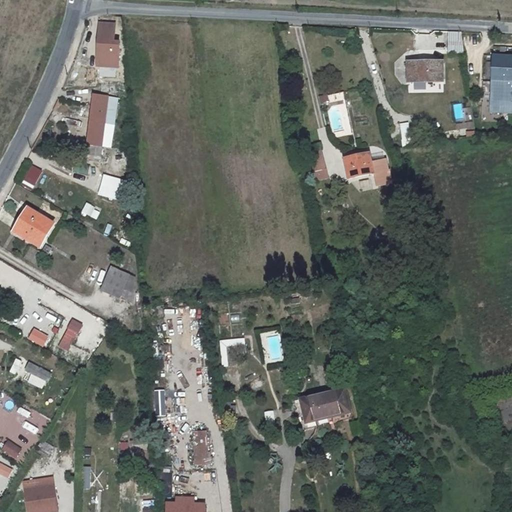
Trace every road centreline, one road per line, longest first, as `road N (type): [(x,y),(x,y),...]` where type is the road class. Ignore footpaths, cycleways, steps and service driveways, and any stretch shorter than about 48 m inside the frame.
road 1 (residential): [(511,27),(81,3)]
road 2 (unclassified): [(0,181),(81,3)]
road 3 (unknown): [(122,320),(0,253)]
